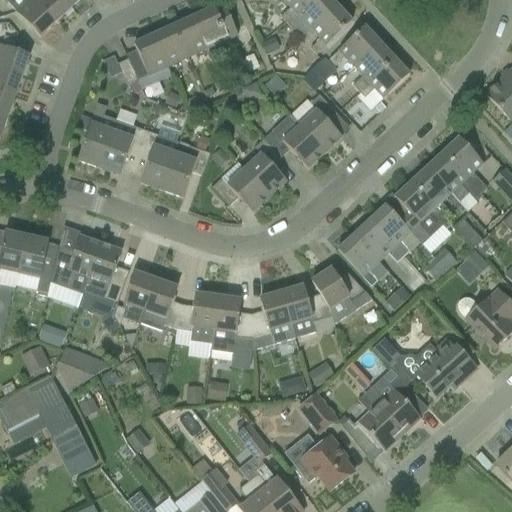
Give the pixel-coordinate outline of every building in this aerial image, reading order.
[(55,25),(32,0),(11,0),(7,4),(16,14),(39,40),(55,25)] [(62,0),(32,0),(55,25),(71,10),(62,0)] [(62,0),(71,10),(81,0),(62,0)] [(286,25),(313,0),(281,0),(290,10),(280,19),(286,25)] [(311,32),(337,8),(328,0),(313,0),(286,25),(292,31),(302,22),(311,32)] [(316,57),(352,24),(337,8),(311,32),(320,42),(310,51),(316,57)] [(237,38),(226,13),(218,17),(214,10),(193,20),(207,51),(237,38)] [(188,60),(207,51),(193,20),(173,29),(188,60)] [(154,38),(168,69),(188,60),(173,29),(154,38)] [(353,69),(379,46),(364,29),(329,62),(335,69),(344,60),(353,69)] [(1,47),(12,51),(15,41),(4,37),(1,47)] [(143,67),(133,72),(138,83),(137,83),(141,92),(152,86),(148,78),(167,69),(168,69),(154,38),(133,47),(143,67)] [(266,58),(275,54),(270,43),(261,47),(266,58)] [(394,61),(379,46),(353,69),(362,79),(353,88),(358,94),(394,61)] [(0,47),(0,71),(22,79),(29,58),(22,55),(5,49),(0,47)] [(259,69),(253,56),(239,63),(245,76),(259,69)] [(315,94),(319,90),(336,73),(323,60),(301,81),(314,94),(315,94)] [(137,83),(138,83),(133,72),(128,61),(117,66),(127,88),(129,87),(137,83)] [(409,78),(394,61),(358,94),(364,101),(374,92),(383,102),(409,78)] [(0,94),(14,99),(18,89),(22,79),(0,71),(0,94)] [(511,73),(486,97),(511,125),(511,73)] [(137,83),(129,87),(131,92),(136,94),(141,92),(137,83)] [(255,85),(241,92),(247,105),(262,98),(255,85)] [(206,102),(215,97),(212,90),(203,94),(206,102)] [(0,94),(0,116),(7,120),(14,99),(0,94)] [(165,106),(176,111),(181,100),(170,95),(165,106)] [(306,103),(289,118),(324,156),(341,140),(327,125),(336,117),(319,98),(310,106),(306,103)] [(185,104),(185,105),(190,114),(200,109),(195,99),(185,104)] [(96,106),(91,122),(89,126),(90,127),(88,134),(77,163),(98,171),(111,134),(98,130),(105,109),(96,106)] [(158,107),(155,116),(159,118),(167,114),(168,110),(158,107)] [(81,119),(77,130),(77,131),(88,134),(90,127),(89,126),(91,122),(81,118),(81,119)] [(272,134),(263,142),(281,161),(289,153),(307,172),(324,156),(289,118),(272,134)] [(139,157),(147,134),(115,123),(111,134),(98,171),(119,178),(128,153),(139,157)] [(161,193),(174,157),(178,146),(166,141),(147,134),(139,157),(149,160),(140,186),(161,193)] [(196,151),(206,154),(210,140),(200,137),(196,151)] [(442,155),(481,197),(487,191),(472,176),(483,166),(459,140),(442,155)] [(254,150),(260,157),(244,172),(269,200),(286,184),(272,169),(281,161),(263,142),(254,150)] [(161,193),(182,201),(191,176),(200,179),(209,157),(189,150),(185,161),(174,157),(161,193)] [(229,161),(220,151),(211,159),(220,169),(229,161)] [(442,155),(426,170),(450,196),(451,196),(459,205),(469,196),(476,204),(476,205),(482,199),(481,197),(442,155)] [(411,185),(443,220),(444,220),(450,215),(441,205),(450,196),(426,170),(411,185)] [(226,188),(221,181),(211,190),(229,209),(238,200),(252,215),(269,200),(244,172),(226,188)] [(511,180),(504,172),(493,183),(511,203),(511,180)] [(410,235),(411,235),(421,246),(440,230),(444,233),(450,228),(443,220),(411,185),(394,200),(405,212),(397,221),(410,235)] [(385,208),(369,223),(403,260),(409,254),(400,244),(410,235),(397,221),(385,208)] [(511,233),(511,214),(502,223),(511,233)] [(397,266),(397,265),(403,260),(369,223),(353,238),(378,265),(379,264),(388,256),(397,266)] [(463,241),(472,251),(482,243),(472,232),(463,241)] [(0,273),(17,277),(18,277),(26,239),(5,234),(0,253),(0,273)] [(368,274),(378,265),(353,238),(337,253),(371,290),(377,284),(368,274)] [(26,239),(18,277),(39,282),(37,293),(48,296),(50,286),(53,273),(42,270),(48,244),(26,239)] [(76,276),(88,280),(100,247),(79,239),(74,254),(58,249),(53,273),(50,286),(70,293),(76,276)] [(117,307),(120,298),(129,274),(116,269),(121,254),(100,247),(88,280),(83,295),(117,307)] [(445,252),(434,261),(447,275),(457,265),(445,252)] [(462,264),(463,265),(473,275),(484,264),(474,253),(462,264)] [(447,275),(434,261),(425,270),(432,279),(437,284),(447,275)] [(329,311),(332,320),(333,327),(370,302),(364,295),(347,276),(338,282),(331,272),(311,284),(320,297),(329,311)] [(140,326),(145,314),(155,283),(134,276),(124,306),(126,307),(125,311),(123,319),(140,326)] [(425,283),(419,276),(407,286),(413,294),(425,283)] [(177,291),(155,283),(145,314),(140,326),(162,333),(163,328),(176,332),(182,308),(172,304),(177,291)] [(294,341),(315,335),(313,325),(332,320),(329,311),(320,297),(306,301),(303,289),(281,295),(294,341)] [(386,305),(393,313),(408,299),(401,291),(386,305)] [(465,323),(494,352),(511,334),(511,328),(509,325),(511,322),(511,307),(497,293),(487,303),(486,302),(478,310),(472,303),(469,301),(464,301),(460,303),(458,307),(458,313),(461,317),(465,322),(465,323)] [(274,346),(294,341),(281,295),(260,301),(263,314),(251,317),(252,343),(253,353),(274,347),(274,346)] [(190,344),(211,346),(217,300),(195,297),(194,310),(182,308),(176,332),(191,335),(190,344)] [(211,346),(210,353),(232,355),(232,349),(253,353),(252,343),(251,317),(238,316),(240,303),(217,300),(211,346)] [(119,329),(123,319),(125,311),(116,308),(113,319),(119,329)] [(109,335),(119,329),(113,319),(112,318),(102,325),(109,335)] [(54,331),(50,344),(60,348),(61,348),(66,335),(54,331)] [(24,342),(33,343),(34,335),(25,334),(24,342)] [(123,338),(130,350),(135,337),(123,338)] [(396,378),(405,388),(410,383),(411,384),(417,379),(436,399),(453,383),(457,388),(476,371),(455,348),(452,350),(445,343),(434,353),(421,364),(416,359),(399,359),(393,365),(394,366),(389,370),(396,378)] [(40,348),(20,358),(30,377),(50,368),(40,348)] [(96,391),(104,362),(66,350),(57,380),(96,391)] [(371,386),(351,365),(342,374),(362,395),(371,386)] [(325,384),(317,371),(308,376),(316,390),(325,384)] [(161,386),(161,374),(152,374),(152,386),(161,386)] [(100,383),(105,391),(118,383),(114,375),(100,383)] [(388,386),(395,392),(376,410),(402,438),(403,437),(402,436),(407,431),(408,432),(420,422),(421,422),(404,403),(412,395),(405,388),(396,378),(388,386)] [(0,405),(0,420),(8,435),(39,419),(63,466),(88,452),(51,380),(0,405)] [(281,392),(305,390),(304,380),(280,382),(281,392)] [(207,402),(223,405),(226,387),(210,385),(207,402)] [(187,389),(187,405),(202,405),(202,389),(187,389)] [(297,410),(318,436),(336,422),(315,396),(297,410)] [(402,438),(376,410),(364,396),(357,403),(368,415),(357,425),(385,455),(386,454),(385,453),(396,443),(395,442),(401,437),(402,438)] [(91,401),(90,401),(79,407),(78,407),(83,420),(97,414),(91,401)] [(341,428),(358,449),(366,441),(354,427),(348,421),(341,428)] [(236,436),(259,465),(271,456),(248,427),(236,436)] [(149,446),(138,432),(126,442),(137,456),(149,446)] [(309,482),(315,480),(317,478),(330,494),(353,475),(337,455),(340,453),(329,439),(300,462),(301,463),(299,468),(299,475),(303,480),(309,482)] [(511,451),(495,467),(511,484),(511,451)] [(204,461),(193,468),(200,480),(212,473),(204,461)] [(248,484),(269,511),(300,511),(276,482),(275,482),(264,468),(256,474),(258,477),(248,484)] [(229,511),(235,507),(239,511),(269,511),(248,484),(238,492),(248,504),(241,510),(212,473),(201,482),(210,495),(223,511),(229,511)] [(177,511),(223,511),(210,495),(187,511),(178,511),(177,511)]
